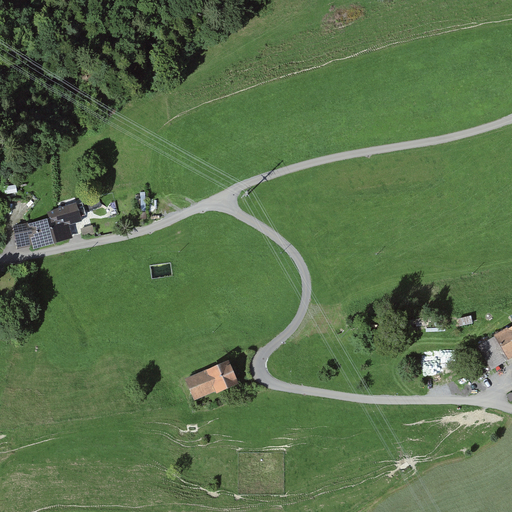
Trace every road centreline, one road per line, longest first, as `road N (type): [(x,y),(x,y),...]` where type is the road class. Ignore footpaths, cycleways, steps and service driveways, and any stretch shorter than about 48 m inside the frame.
road 1 (track): [(213,202),(284,244),(310,288),(301,324),(260,365),(268,380),(511,410)]
road 2 (track): [(491,402),(428,462),(358,511)]
